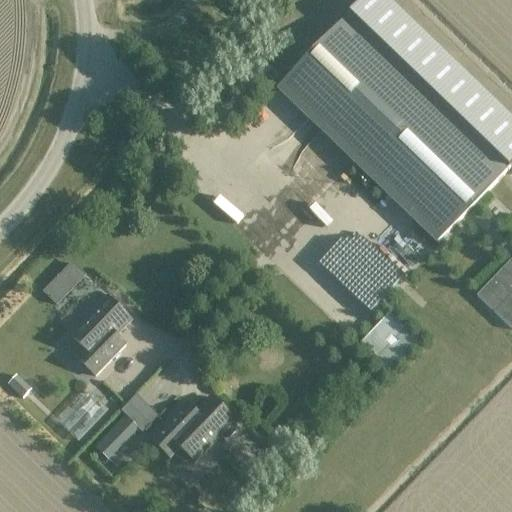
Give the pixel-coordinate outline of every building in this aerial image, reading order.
[(439,245),(508,173),(348,19),(278,91),(439,245)] [(269,99),(259,108),(277,129),(287,120),(269,99)] [(366,319),(426,256),(394,225),(374,246),(371,243),(361,254),(358,250),(327,282),(366,319)] [(511,256),(502,267),(511,276),(511,256)] [(57,308),(87,277),(73,263),(42,294),(57,308)] [(430,269),(399,302),(409,312),(441,279),(430,269)] [(468,307),(483,290),(475,283),(460,299),(468,307)] [(77,359),(96,378),(126,347),(116,337),(131,322),(108,299),(71,337),(86,351),(77,359)] [(421,345),(400,325),(377,349),(366,339),(358,347),(391,378),(421,345)] [(33,391),(18,376),(8,386),(23,401),(33,391)] [(76,445),(107,411),(91,396),(59,427),(76,445)] [(152,441),(171,459),(180,449),(195,463),(220,436),(224,440),(229,440),(235,433),(235,428),(231,425),(235,421),(211,399),(196,414),(186,405),(152,441)] [(125,418),(96,450),(108,462),(139,429),(125,418)]
